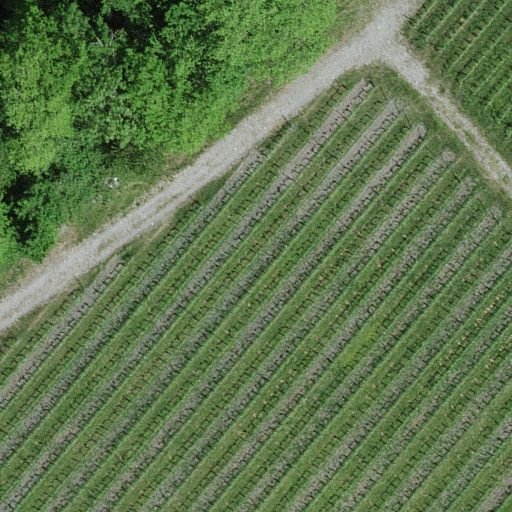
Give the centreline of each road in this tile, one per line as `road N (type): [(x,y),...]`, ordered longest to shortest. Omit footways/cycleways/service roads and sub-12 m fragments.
road 1 (track): [(0,321),(409,0)]
road 2 (track): [(376,32),(511,202)]
